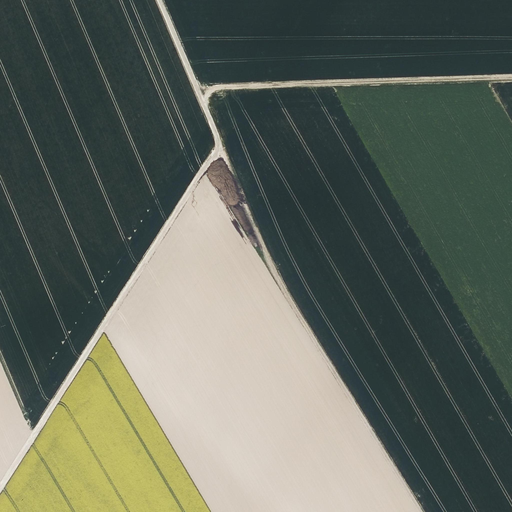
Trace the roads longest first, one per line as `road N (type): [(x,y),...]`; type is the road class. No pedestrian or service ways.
road 1 (track): [(160,0),(270,258),(420,511)]
road 2 (track): [(0,487),(220,145)]
road 3 (track): [(511,79),(199,90)]
